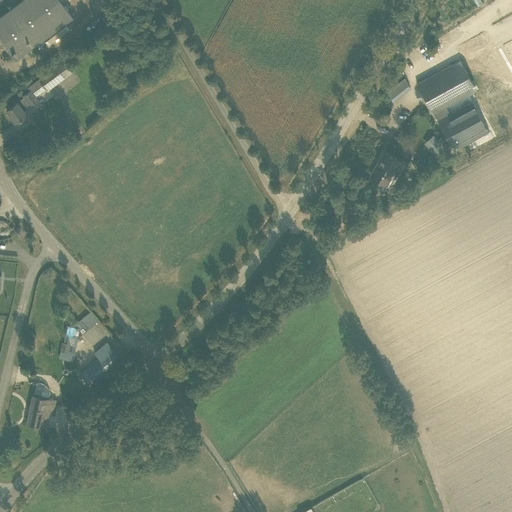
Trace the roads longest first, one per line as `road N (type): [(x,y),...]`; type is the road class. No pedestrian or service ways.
road 1 (tertiary): [(155,363),(192,332),(287,215),(413,0)]
road 2 (track): [(442,511),(417,430),(287,215)]
road 3 (tertiary): [(10,496),(81,410),(155,363)]
road 4 (unclassified): [(0,407),(30,269),(59,255)]
road 5 (tertiary): [(155,363),(59,255)]
